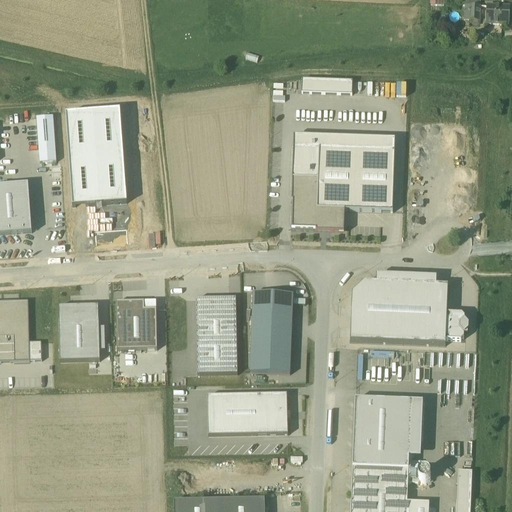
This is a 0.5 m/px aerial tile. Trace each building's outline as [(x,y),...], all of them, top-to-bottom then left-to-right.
[(480,7),(471,7),(470,23),(480,24),(480,7)] [(510,8),(488,7),(487,26),(509,27),(510,8)] [(355,83),(298,82),(298,95),(355,96),(355,83)] [(398,98),(408,98),(408,86),(398,86),(398,98)] [(118,112),(65,116),(72,207),(125,203),(118,112)] [(38,121),(41,166),(56,165),(53,120),(38,121)] [(291,232),(317,233),(317,235),(344,236),(344,233),(344,213),(393,214),(394,142),(293,140),(291,232)] [(28,187),(0,189),(0,237),(31,235),(28,187)] [(126,232),(95,235),(96,245),(127,243),(126,232)] [(448,288),(364,285),(352,296),(350,344),(445,348),(446,343),(447,315),(448,288)] [(293,297),(253,296),(250,376),(290,377),(293,297)] [(235,301),(196,302),(198,378),(237,377),(235,301)] [(0,365),(29,365),(28,304),(0,305),(0,365)] [(116,305),(117,353),(157,352),(156,313),(144,313),(144,305),(116,305)] [(98,309),(59,310),(60,364),(99,363),(98,309)] [(462,316),(447,315),(446,343),(461,343),(464,340),(464,336),(467,333),(468,333),(468,327),(467,327),(465,324),(465,319),(462,316)] [(287,397),(208,399),(209,439),(287,437),(287,397)] [(352,469),(408,472),(409,458),(411,403),(355,401),(352,469)] [(423,403),(411,403),(409,458),(420,459),(423,403)] [(408,472),(352,469),(350,511),(406,511),(408,485),(418,485),(420,484),(419,483),(419,481),(418,481),(418,480),(418,479),(418,478),(418,477),(419,476),(420,475),(420,474),(419,473),(408,472)] [(426,473),(424,473),(423,473),(422,474),(421,474),(420,474),(420,475),(419,476),(418,477),(418,478),(418,479),(418,480),(418,481),(419,481),(419,483),(420,484),(422,485),(423,485),(425,485),(426,485),(428,484),(429,483),(430,482),(430,481),(430,480),(431,479),(430,478),(430,476),(429,475),(427,474),(426,473)] [(470,511),(472,474),(458,474),(456,511),(470,511)] [(264,511),(265,502),(174,504),(174,511),(264,511)]
